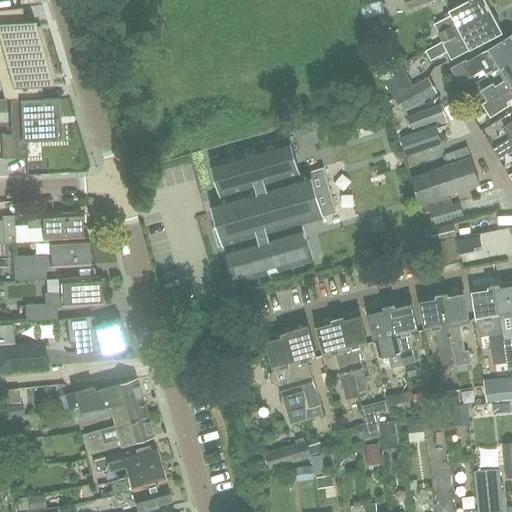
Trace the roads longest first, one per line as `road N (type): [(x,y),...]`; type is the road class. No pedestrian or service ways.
road 1 (residential): [(163,353),(400,289),(511,268)]
road 2 (residential): [(118,183),(62,0)]
road 3 (residential): [(163,353),(118,183)]
road 4 (residential): [(209,511),(163,353)]
